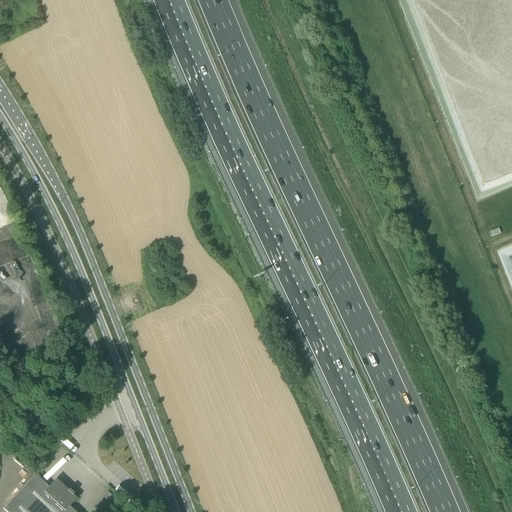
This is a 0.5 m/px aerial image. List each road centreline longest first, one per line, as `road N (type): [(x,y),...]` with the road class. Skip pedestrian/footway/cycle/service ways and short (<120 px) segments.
road 1 (motorway): [(169,0),(405,511)]
road 2 (motorway): [(442,511),(211,0)]
road 3 (secondary): [(191,511),(76,224),(0,90)]
road 4 (secondary): [(0,120),(77,266),(176,511)]
